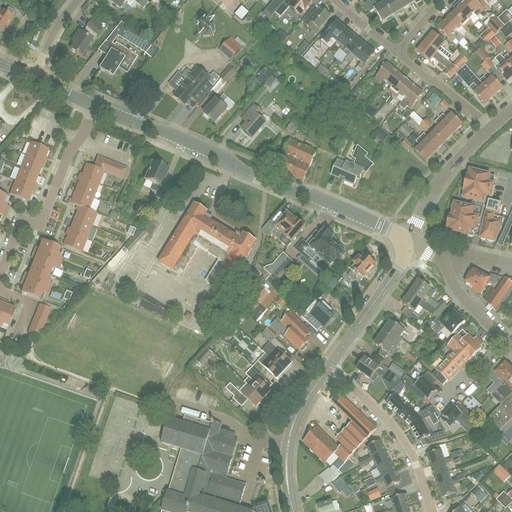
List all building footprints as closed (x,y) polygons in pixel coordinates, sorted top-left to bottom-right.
[(34,12),(40,4),(35,0),(29,8),(34,12)] [(99,6),(91,0),(90,0),(81,10),(84,17),(89,20),(91,18),(87,15),(86,11),(90,6),(93,9),(94,8),(98,8),(99,6)] [(129,0),(107,0),(121,11),(129,0)] [(136,0),(134,2),(135,3),(144,10),(149,4),(145,0),(136,0)] [(275,0),(263,14),(270,20),(275,14),(284,4),(286,0),(275,0)] [(294,0),(289,6),(296,12),(301,16),(305,11),(305,12),(313,3),(309,0),(294,0)] [(385,4),(379,8),(374,0),(371,0),(364,4),(370,14),(374,11),(382,24),(393,18),(385,4)] [(404,12),(403,11),(396,0),(381,0),(385,4),(393,18),(399,14),(399,15),(401,15),(403,14),(404,12)] [(396,0),(403,11),(414,4),(411,0),(396,0)] [(462,0),(460,2),(479,20),(473,15),(478,11),(481,13),(484,10),(473,0),(462,0)] [(481,0),(489,8),(498,1),(497,0),(481,0)] [(474,25),(479,20),(460,2),(454,9),(454,10),(455,11),(454,12),(455,12),(468,26),(471,23),(474,25)] [(284,4),(275,14),(281,18),(281,19),(289,9),(288,8),(284,4)] [(0,33),(4,27),(6,29),(13,20),(10,18),(14,12),(8,9),(5,14),(0,10),(0,33)] [(242,22),(247,16),(240,9),(234,15),(242,22)] [(311,32),(315,27),(319,31),(330,18),(321,10),(317,15),(315,13),(304,26),(311,32)] [(497,19),(505,27),(511,20),(511,16),(508,12),(507,11),(497,19)] [(453,14),(445,22),(456,32),(461,28),(463,31),(468,26),(455,12),(453,14)] [(505,27),(497,19),(497,18),(487,28),(496,36),(505,27)] [(198,34),(203,38),(210,37),(214,32),(214,25),(209,21),(202,22),(198,27),(198,34)] [(85,33),(83,36),(78,33),(72,42),(71,43),(74,45),(70,51),(81,58),(91,41),(90,40),(94,34),(96,37),(101,31),(90,22),(86,28),(84,31),(85,33)] [(459,36),(456,32),(445,22),(437,30),(451,43),(455,40),(459,44),(464,40),(459,35),(459,36)] [(145,54),(151,47),(121,23),(116,29),(105,42),(111,46),(117,37),(145,54)] [(336,43),(346,31),(336,23),(321,41),(331,49),(336,43)] [(283,43),(287,35),(279,31),(275,38),(283,43)] [(356,39),(346,31),(336,43),(342,48),(339,52),(338,52),(333,58),(337,61),(356,39)] [(495,36),(489,31),(480,39),(486,45),(495,36)] [(426,39),(428,40),(425,44),(437,53),(448,63),(452,57),(441,48),(445,43),(433,34),(431,33),(426,39)] [(231,62),(240,52),(244,48),(232,38),(220,52),(231,62)] [(235,40),(244,48),(246,45),(237,38),(235,40)] [(355,59),(365,47),(356,39),(337,61),(341,65),(346,59),(346,58),(349,54),(355,59)] [(495,49),(501,45),(495,39),(490,43),(495,49)] [(301,59),(311,47),(305,42),(295,54),(301,59)] [(99,69),(112,78),(116,70),(122,61),(131,67),(137,58),(115,44),(99,69)] [(425,44),(423,47),(421,45),(416,51),(418,52),(417,53),(421,57),(418,60),(426,66),(429,63),(433,58),(448,70),(444,75),(450,80),(455,74),(458,72),(452,66),(448,63),(437,53),(425,44)] [(151,47),(145,54),(150,58),(156,51),(151,47)] [(375,55),(365,47),(355,59),(361,64),(358,67),(358,68),(355,71),(359,73),(361,70),(362,71),(375,55)] [(319,54),(312,48),(303,59),(310,65),(319,54)] [(97,50),(89,62),(98,68),(105,55),(97,50)] [(485,63),(484,64),(489,71),(493,68),(487,61),(488,60),(480,50),(476,53),(485,63)] [(511,60),(507,55),(503,59),(511,70),(511,60)] [(511,70),(503,59),(500,56),(495,60),(501,68),(497,72),(507,83),(508,84),(510,84),(511,82),(511,70)] [(465,65),(468,61),(463,57),(454,66),(453,65),(452,66),(458,72),(465,65)] [(239,68),(232,63),(228,68),(229,68),(219,79),(220,80),(221,80),(226,84),(236,73),(239,68)] [(487,72),(489,71),(484,64),(481,67),(487,73),(487,72)] [(385,84),(395,72),(386,65),(374,80),(378,83),(380,80),(385,84)] [(465,80),(462,82),(469,90),(474,85),(478,91),(473,95),(478,99),(484,106),(493,98),(483,86),(479,82),(465,65),(458,72),(455,74),(457,76),(460,74),(465,80)] [(265,67),(255,78),(263,85),(273,73),(265,67)] [(196,70),(187,82),(204,97),(212,88),(207,84),(208,82),(214,87),(220,80),(219,79),(214,75),(211,78),(208,75),(206,78),(197,70),(196,70)] [(388,91),(391,94),(393,96),(405,81),(404,79),(395,72),(385,84),(390,88),(388,91)] [(197,106),(204,97),(187,82),(178,75),(168,87),(176,94),(175,96),(175,100),(179,103),(184,107),(189,102),(192,101),(197,106)] [(270,88),(277,81),(272,77),(266,84),(270,88)] [(484,78),(479,82),(483,86),(493,98),(503,90),(492,78),(488,83),(484,78)] [(350,86),(342,79),(335,86),(344,94),(350,86)] [(221,80),(212,92),(217,96),(226,84),(221,80)] [(404,100),(414,88),(405,81),(393,96),(397,99),(399,96),(404,100)] [(414,88),(404,100),(405,100),(400,106),(404,110),(407,107),(411,110),(423,95),(414,88)] [(228,112),(235,105),(224,95),(217,103),(215,101),(203,115),(214,125),(226,111),(228,112)] [(447,111),(450,108),(443,102),(440,106),(446,112),(447,111)] [(241,131),(252,140),(266,124),(258,118),(262,113),(254,106),(245,116),(250,120),(241,131)] [(402,117),(407,121),(413,115),(408,110),(402,117)] [(439,119),(454,134),(463,125),(452,115),(451,115),(447,119),(443,115),(439,119)] [(301,123),(294,118),(286,130),(293,135),(301,123)] [(423,123),(429,129),(433,125),(427,119),(423,123)] [(445,143),(454,134),(439,119),(435,123),(439,128),(434,132),(445,143)] [(425,133),(429,129),(423,123),(419,126),(425,133)] [(405,137),(406,138),(412,131),(405,124),(397,133),(403,139),(405,137)] [(420,138),(435,153),(444,145),(433,134),(428,138),(424,134),(420,138)] [(426,162),(435,153),(420,138),(416,142),(420,147),(415,152),(426,162)] [(408,151),(412,147),(406,140),(402,144),(408,151)] [(276,171),(303,182),(316,153),(289,141),(276,171)] [(25,157),(45,165),(46,161),(45,160),(48,150),(31,143),(25,157)] [(332,174),(330,177),(339,181),(339,180),(344,182),(354,187),(357,180),(360,181),(363,173),(364,171),(366,172),(372,165),(374,167),(374,166),(366,159),(359,153),(355,161),(353,165),(346,162),(345,164),(337,161),(332,174)] [(44,168),(45,165),(25,157),(20,170),(38,177),(42,167),(44,168)] [(99,171),(104,161),(98,158),(94,168),(99,171)] [(105,173),(109,163),(104,161),(99,171),(104,173),(105,173)] [(111,175),(115,165),(109,163),(105,173),(111,175)] [(152,164),(144,182),(151,185),(149,191),(154,194),(152,198),(155,199),(160,188),(167,171),(159,167),(159,166),(158,165),(155,163),(153,164),(153,165),(152,164)] [(104,173),(99,171),(94,168),(86,165),(82,176),(80,175),(79,178),(98,186),(104,173)] [(117,178),(121,168),(115,165),(111,175),(117,178)] [(121,168),(117,178),(123,180),(127,170),(121,168)] [(34,186),(38,177),(20,170),(15,183),(35,191),(37,187),(34,186)] [(456,235),(457,234),(473,238),(473,235),(477,236),(481,237),(480,240),(494,243),(497,231),(500,232),(503,219),(493,217),(493,215),(498,216),(501,205),(489,203),(495,178),(470,172),(469,179),(466,178),(463,192),(465,192),(464,199),(472,201),(470,209),(454,205),(453,212),(451,212),(449,218),(446,229),(449,230),(448,232),(448,233),(448,234),(448,235),(449,236),(450,237),(451,237),(452,237),(453,237),(454,237),(455,237),(456,236),(456,235)] [(93,199),(98,186),(79,178),(77,182),(80,183),(76,192),(93,199)] [(34,194),(35,191),(15,183),(10,196),(28,203),(31,193),(34,194)] [(112,192),(118,194),(121,187),(115,184),(112,192)] [(88,211),(93,199),(76,192),(72,201),(70,200),(68,204),(72,205),(77,207),(88,211)] [(0,211),(7,214),(10,209),(6,207),(9,199),(0,195),(0,211)] [(88,211),(95,214),(100,202),(93,199),(88,211)] [(178,275),(180,270),(184,273),(197,252),(196,252),(198,248),(219,261),(206,283),(211,286),(210,287),(224,296),(256,242),(243,235),(242,236),(236,233),(234,236),(210,221),(212,218),(206,215),(207,213),(194,206),(160,264),(178,275)] [(95,214),(88,211),(77,207),(75,211),(78,212),(74,221),(91,228),(97,215),(95,214)] [(119,215),(111,211),(108,218),(117,221),(119,215)] [(505,241),(511,225),(511,213),(498,245),(502,247),(505,241)] [(268,238),(271,234),(273,235),(272,237),(276,240),(277,239),(279,240),(283,235),(286,237),(281,243),(287,248),(297,237),(298,238),(305,229),(304,228),(305,227),(305,225),(302,222),(301,222),(300,222),(299,223),(298,222),(297,223),(288,214),(276,227),(271,222),(263,231),(263,233),(268,238)] [(86,241),(91,228),(74,221),(70,230),(68,229),(67,233),(86,241)] [(128,253),(145,235),(144,234),(140,230),(139,232),(129,243),(123,249),(128,253)] [(345,255),(343,253),(344,251),(343,248),(340,247),(337,248),(334,245),(330,242),(334,238),(326,231),(319,238),(316,235),(306,245),(303,243),(296,251),(302,255),(303,256),(305,254),(313,261),(326,272),(337,260),(339,262),(344,257),(345,255)] [(81,254),(86,241),(67,233),(65,236),(67,237),(64,247),(81,254)] [(33,255),(60,265),(63,259),(60,258),(63,251),(42,243),(39,250),(36,249),(33,255)] [(58,272),(60,265),(33,255),(31,261),(34,262),(32,269),(52,277),(55,270),(58,272)] [(266,268),(264,270),(271,276),(287,258),(283,255),(277,262),(273,267),(266,268)] [(372,261),(371,261),(364,255),(354,266),(356,267),(352,271),(353,272),(349,276),(353,281),(359,274),(365,280),(376,266),(375,265),(375,264),(375,262),(374,261),(372,261)] [(287,258),(271,276),(266,281),(272,287),(285,273),(293,264),(287,258)] [(264,270),(255,263),(252,267),(263,277),(238,305),(242,309),(266,281),(271,276),(264,270)] [(49,284),(52,277),(32,269),(29,276),(25,274),(23,280),(50,291),(52,285),(49,284)] [(82,278),(89,281),(92,273),(86,270),(84,275),(82,278)] [(482,293),(488,282),(495,285),(499,278),(491,276),(490,278),(483,274),(482,276),(472,271),(469,277),(466,284),(473,287),(472,290),(475,292),(480,295),(481,296),(482,293)] [(511,279),(505,278),(504,280),(507,281),(507,280),(511,281),(511,286),(495,310),(497,312),(499,310),(511,291),(511,279)] [(48,297),(50,291),(23,280),(21,286),(25,288),(22,295),(42,303),(45,296),(48,297)] [(511,286),(511,281),(507,280),(507,281),(504,280),(495,292),(490,288),(485,296),(482,299),(494,312),(495,310),(511,286)] [(266,281),(242,309),(250,316),(257,323),(268,311),(279,299),(282,296),(276,290),(272,287),(266,281)] [(419,283),(411,294),(426,305),(430,308),(434,310),(433,312),(435,315),(434,316),(436,319),(446,308),(441,303),(438,306),(433,303),(429,300),(425,297),(430,291),(419,283)] [(58,301),(60,296),(51,292),(49,297),(58,301)] [(70,298),(72,294),(66,292),(64,296),(62,300),(68,302),(70,298)] [(430,308),(426,305),(411,294),(402,305),(414,314),(419,307),(430,315),(431,314),(434,316),(435,315),(433,312),(434,310),(430,308)] [(281,300),(276,305),(282,310),(286,306),(288,305),(282,299),(281,300)] [(307,323),(312,328),(317,322),(324,328),(334,318),(329,314),(333,310),(324,302),(321,305),(317,301),(301,318),(303,320),(307,323)] [(4,302),(0,311),(0,329),(7,332),(8,329),(15,311),(8,308),(10,304),(4,302)] [(37,312),(48,316),(51,310),(40,306),(37,312)] [(230,322),(238,330),(250,316),(242,309),(230,322)] [(46,322),(48,316),(37,312),(35,318),(46,322)] [(187,312),(183,318),(189,321),(192,315),(187,312)] [(454,313),(439,328),(435,325),(431,329),(438,337),(445,330),(452,337),(465,323),(454,313)] [(306,339),(311,334),(304,327),(298,321),(290,314),(274,331),(284,340),(285,338),(300,352),(301,351),(303,352),(307,348),(305,346),(309,342),(306,339)] [(44,328),(46,322),(35,318),(33,323),(44,328)] [(421,328),(427,332),(432,324),(426,320),(421,328)] [(229,323),(219,335),(227,342),(232,337),(234,335),(238,330),(230,322),(229,323)] [(41,333),(44,328),(33,323),(30,329),(41,333)] [(407,344),(407,345),(399,340),(404,333),(403,332),(406,328),(400,324),(397,328),(390,323),(382,334),(408,353),(412,347),(407,344)] [(267,328),(261,335),(270,343),(276,337),(267,328)] [(39,339),(41,333),(30,329),(28,335),(39,339)] [(408,353),(382,334),(374,345),(381,350),(378,354),(385,359),(388,355),(394,359),(399,353),(401,354),(405,357),(413,365),(416,361),(408,353)] [(468,338),(463,343),(457,337),(452,343),(470,361),(481,350),(479,348),(482,345),(476,340),(473,343),(468,338)] [(262,352),(265,355),(271,360),(284,373),(292,364),(282,355),(287,351),(274,339),(262,352)] [(459,372),(470,361),(452,343),(448,347),(454,353),(447,359),(459,372)] [(208,350),(207,351),(197,363),(201,367),(211,355),(212,354),(208,350)] [(284,373),(271,360),(265,355),(253,367),(262,376),(267,371),(277,380),(284,373)] [(356,371),(370,381),(371,381),(374,383),(378,378),(381,380),(384,375),(378,370),(379,370),(364,359),(356,371)] [(448,383),(459,372),(447,359),(436,370),(437,372),(432,377),(442,387),(447,382),(448,383)] [(405,373),(393,364),(388,370),(401,379),(405,373)] [(491,397),(511,376),(511,370),(506,364),(498,372),(493,368),(485,376),(494,385),(487,393),(491,397)] [(244,383),(250,388),(263,401),(264,400),(267,401),(271,397),(269,394),(271,393),(261,384),(265,379),(262,376),(253,367),(246,376),(249,378),(244,383)] [(429,401),(437,392),(432,387),(436,383),(427,374),(417,384),(405,376),(404,378),(400,381),(405,387),(421,402),(425,397),(429,401)] [(511,392),(511,376),(491,397),(495,401),(501,395),(508,388),(511,392)] [(407,407),(398,398),(405,387),(400,381),(386,396),(390,400),(386,405),(398,416),(407,407)] [(230,384),(226,389),(234,398),(239,392),(232,386),(230,384)] [(250,388),(242,396),(239,392),(248,402),(256,409),(263,401),(250,388)] [(349,460),(377,430),(339,394),(331,403),(352,424),(336,440),(342,446),(339,450),(318,429),(303,444),(325,465),(335,455),(340,459),(329,471),(335,476),(338,472),(349,460)] [(511,394),(488,419),(504,434),(502,436),(503,437),(506,434),(511,427),(511,394)] [(474,399),(466,407),(474,414),(482,406),(474,399)] [(453,406),(442,417),(446,420),(443,423),(449,429),(456,421),(461,426),(465,422),(472,416),(462,406),(458,411),(454,407),(453,406)] [(435,414),(431,407),(416,416),(407,407),(398,416),(410,428),(422,422),(429,418),(435,415),(435,414)] [(429,418),(433,425),(438,422),(435,415),(429,418)] [(185,416),(183,424),(169,419),(168,421),(161,444),(182,450),(169,493),(167,493),(165,501),(161,511),(162,511),(161,511),(271,511),(268,503),(256,507),(253,509),(254,511),(246,511),(239,509),(246,486),(222,479),(223,474),(227,475),(238,442),(218,436),(221,425),(212,422),(211,424),(185,416)] [(410,428),(419,443),(420,442),(424,440),(428,447),(447,440),(445,432),(433,436),(431,432),(428,434),(422,422),(410,428)] [(468,434),(470,436),(475,432),(465,422),(461,426),(461,427),(468,434)] [(370,457),(384,451),(380,442),(366,449),(364,451),(367,458),(370,457)] [(429,465),(443,460),(439,447),(433,449),(434,454),(427,456),(429,465)] [(376,470),(390,463),(384,451),(370,457),(359,463),(361,467),(372,462),(376,470)] [(450,455),(452,459),(464,456),(462,451),(459,452),(450,455)] [(434,478),(448,473),(445,465),(451,463),(450,458),(443,460),(429,465),(434,478)] [(349,460),(338,472),(342,475),(344,472),(345,474),(354,464),(349,460)] [(377,485),(383,482),(396,475),(390,463),(376,470),(380,478),(375,480),(377,485)] [(493,472),(504,483),(511,477),(500,466),(493,472)] [(485,479),(491,473),(487,468),(471,477),(479,485),(485,479)] [(438,491),(452,487),(458,485),(457,480),(451,482),(448,473),(434,478),(438,491)] [(389,496),(395,492),(393,487),(400,484),(396,475),(383,482),(387,490),(389,496)] [(332,485),(339,494),(342,492),(348,488),(341,478),(332,485)] [(367,488),(375,485),(372,479),(365,481),(367,488)] [(473,484),(466,490),(469,493),(476,487),(473,484)] [(256,507),(262,489),(256,487),(250,505),(256,507)] [(452,487),(438,491),(441,500),(449,497),(450,502),(456,499),(452,487)] [(478,487),(471,494),(477,501),(484,494),(478,487)] [(370,501),(381,497),(378,489),(367,493),(370,501)] [(389,497),(393,510),(407,505),(404,496),(397,498),(395,492),(389,496),(389,497)] [(511,492),(508,497),(504,493),(496,501),(506,510),(511,503),(511,492)] [(334,511),(332,503),(317,508),(318,511),(334,511)]
